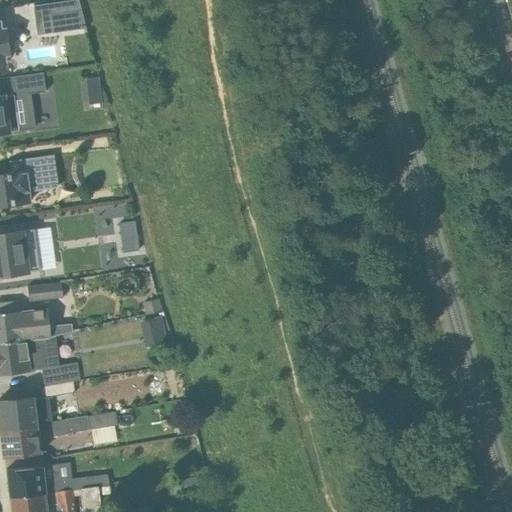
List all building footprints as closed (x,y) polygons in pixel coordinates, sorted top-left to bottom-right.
[(86,28),(81,10),(49,14),(52,33),(86,28)] [(0,28),(0,64),(5,64),(4,56),(10,55),(6,29),(0,30),(0,28)] [(87,86),(99,84),(98,78),(86,80),(87,86)] [(0,133),(8,132),(18,131),(13,95),(0,96),(0,133)] [(52,156),(20,161),(21,172),(0,174),(0,205),(30,202),(28,191),(57,187),(52,156)] [(120,238),(137,235),(134,221),(118,223),(120,238)] [(33,229),(0,233),(0,276),(39,271),(33,229)] [(63,298),(61,282),(27,286),(29,302),(63,298)] [(158,299),(142,303),(145,314),(161,310),(158,299)] [(44,337),(72,331),(71,323),(28,327),(28,333),(24,333),(21,310),(0,312),(0,343),(44,337)] [(165,330),(162,317),(144,320),(147,334),(165,330)] [(44,337),(0,343),(0,373),(30,370),(27,352),(46,350),(44,337)] [(44,386),(80,380),(77,363),(41,369),(44,386)] [(80,380),(44,386),(41,386),(43,398),(75,392),(74,388),(85,386),(84,380),(80,380)] [(37,426),(37,425),(33,396),(0,400),(0,426),(1,430),(37,426)] [(4,457),(42,452),(39,438),(80,431),(91,430),(93,444),(116,441),(114,426),(117,426),(114,412),(78,417),(37,425),(37,426),(1,430),(4,457)] [(42,465),(6,470),(9,497),(69,491),(69,490),(98,486),(98,487),(109,486),(107,476),(88,478),(88,477),(44,482),(42,465)] [(171,481),(174,495),(199,490),(196,477),(171,481)] [(74,511),(72,496),(80,495),(81,511),(100,511),(100,507),(113,506),(112,497),(99,498),(98,487),(98,486),(69,490),(69,491),(9,497),(10,511),(74,511)]
